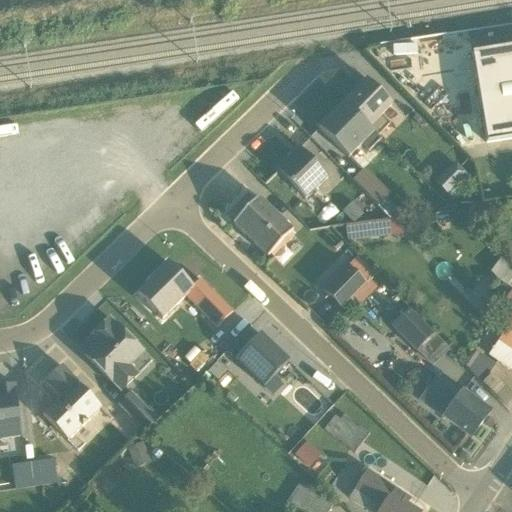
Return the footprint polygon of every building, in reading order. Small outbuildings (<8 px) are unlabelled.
[(511,49),(472,56),(487,145),(511,140),(511,49)] [(365,83),(342,107),(375,139),(387,127),(379,118),(390,107),(365,83)] [(375,139),(342,107),(318,131),(347,159),(359,146),(366,153),(378,142),(375,139)] [(328,179),(298,149),(274,173),(304,202),(328,179)] [(434,182),(450,198),(470,178),(454,162),(434,182)] [(378,205),(390,192),(362,166),(349,179),(366,195),(367,194),(378,205)] [(291,233),(257,201),(253,205),(248,199),(230,217),(236,222),(233,226),(266,258),(268,256),(271,260),(293,238),(289,235),(291,233)] [(361,216),(350,205),(342,213),(352,224),(361,216)] [(400,221),(344,227),(346,243),(402,236),(400,221)] [(323,295),(341,312),(375,276),(357,259),(323,295)] [(191,290),(166,265),(147,283),(149,285),(136,298),(159,321),(183,298),(191,290)] [(191,290),(183,298),(216,331),(231,315),(199,282),(191,290)] [(508,288),(503,284),(490,302),(511,316),(511,319),(487,356),(511,373),(511,284),(511,283),(508,288)] [(409,311),(391,329),(430,369),(448,351),(409,311)] [(139,379),(136,376),(150,364),(109,321),(93,336),(100,344),(84,360),(110,387),(112,385),(122,395),(139,379)] [(287,364),(258,337),(233,363),(262,391),(287,364)] [(465,369),(483,379),(492,362),(474,352),(465,369)] [(43,385),(58,401),(41,419),(66,444),(101,409),(60,368),(43,385)] [(488,414),(437,378),(419,404),(470,439),(488,414)] [(0,442),(21,440),(13,386),(0,388),(0,442)] [(155,421),(131,395),(118,407),(142,433),(155,421)] [(334,419),(323,432),(352,456),(368,437),(349,421),(344,427),(334,419)] [(306,441),(294,456),(308,468),(320,454),(306,441)] [(149,465),(142,445),(126,451),(133,471),(149,465)] [(54,461),(10,467),(13,489),(57,483),(54,461)] [(365,474),(348,501),(364,511),(412,511),(405,507),(408,502),(365,474)] [(328,511),(331,508),(297,486),(283,508),(289,511),(328,511)]
